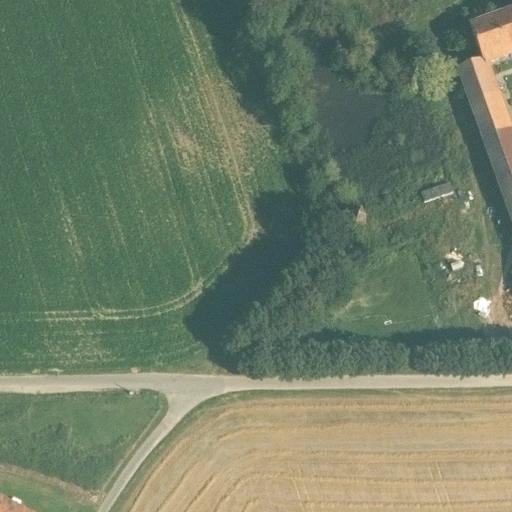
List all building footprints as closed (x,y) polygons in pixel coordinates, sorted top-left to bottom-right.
[(511,54),(511,12),(469,28),(482,63),(482,65),(483,65),(511,54)] [(482,63),(457,71),(470,107),(495,98),(483,65),(482,65),(482,63)] [(511,145),(495,98),(470,107),(503,200),(511,225),(511,145)] [(361,215),(351,219),(356,229),(365,224),(361,215)] [(20,511),(0,501),(0,511),(20,511)]
